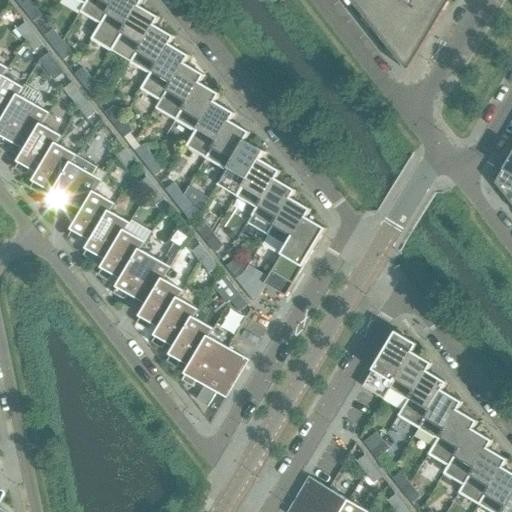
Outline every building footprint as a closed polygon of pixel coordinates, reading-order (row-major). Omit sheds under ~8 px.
[(33,3),(30,0),(16,0),(24,10),(33,3)] [(101,24),(116,0),(89,0),(86,5),(85,4),(81,12),(101,24)] [(112,51),(140,6),(141,6),(144,0),(116,0),(101,24),(92,39),(112,51)] [(351,0),(408,72),(451,0),(351,0)] [(43,16),(33,3),(24,10),(34,22),(43,16)] [(132,63),(155,25),(156,25),(160,18),(141,6),(140,6),(112,51),(132,63)] [(35,33),(26,23),(17,30),(26,40),(35,33)] [(152,74),(170,44),(171,45),(176,37),(156,25),(155,25),(132,63),(150,74),(152,74)] [(63,42),(53,29),(45,36),(55,48),(63,42)] [(44,45),(35,33),(26,40),(35,51),(44,45)] [(73,54),(63,42),(55,48),(64,61),(73,54)] [(162,101),(185,63),(186,64),(191,56),(171,45),(170,44),(152,74),(150,74),(141,89),(161,100),(162,101)] [(58,62),(50,52),(41,59),(40,61),(47,71),(58,62)] [(0,83),(4,76),(9,69),(0,63),(0,83)] [(177,120),(200,82),(201,83),(206,76),(186,64),(185,63),(162,101),(161,100),(157,108),(177,120)] [(94,80),(84,68),(75,75),(85,87),(94,80)] [(0,124),(1,125),(20,95),(24,88),(4,76),(0,83),(0,124)] [(103,93),(94,80),(85,87),(95,99),(103,93)] [(197,132),(215,101),(216,102),(221,95),(201,83),(200,82),(177,120),(196,131),(197,132)] [(88,101),(79,90),(71,97),(79,108),(88,101)] [(43,125),(50,113),(20,95),(1,125),(0,126),(0,143),(4,146),(8,140),(26,150),(43,125)] [(97,112),(88,101),(79,108),(88,119),(97,112)] [(208,159),(230,121),(232,121),(236,114),(216,102),(215,101),(197,132),(196,131),(187,146),(208,159)] [(124,119),(114,106),(106,113),(115,125),(124,119)] [(134,131),(124,119),(115,125),(125,138),(134,131)] [(98,131),(106,124),(103,120),(94,127),(98,131)] [(227,171),(245,140),(246,141),(251,133),(232,121),(230,121),(208,159),(227,170),(227,171)] [(39,174),(58,144),(62,136),(43,125),(26,150),(15,169),(27,176),(31,169),(39,174)] [(238,197),(261,159),(262,160),(266,153),(246,141),(245,140),(227,171),(227,170),(218,185),(238,197)] [(154,157),(149,151),(158,149),(157,141),(144,144),(136,151),(145,164),(154,157)] [(54,193),(77,155),(58,144),(39,174),(30,188),(42,195),(46,188),(54,193)] [(135,161),(126,149),(117,156),(126,168),(135,161)] [(96,192),(107,173),(77,155),(54,193),(45,207),(57,214),(61,207),(79,218),(96,192)] [(164,169),(154,157),(145,164),(155,176),(164,169)] [(257,209),(276,178),(277,179),(281,172),(262,160),(261,159),(238,197),(256,208),(257,209)] [(511,175),(504,171),(496,183),(511,203),(511,175)] [(156,188),(148,177),(139,184),(148,195),(156,188)] [(273,228),(291,198),(292,198),(297,191),(277,179),(276,178),(257,209),(256,208),(252,216),(271,227),(273,228)] [(184,195),(174,183),(166,190),(176,202),(184,195)] [(165,199),(156,188),(148,195),(156,206),(165,199)] [(92,241),(111,211),(115,204),(96,192),(79,218),(68,236),(80,243),(84,236),(92,241)] [(194,208),(184,195),(176,202),(186,214),(194,208)] [(288,247),(306,217),(307,218),(312,210),(292,198),(291,198),(273,228),(271,227),(267,235),(286,247),(288,247)] [(107,260),(126,231),(131,223),(111,211),(92,241),(84,255),(95,262),(99,256),(107,260)] [(286,297),(314,251),(327,229),(326,228),(325,228),(307,218),(306,217),(288,247),(286,247),(264,283),(285,296),(286,297)] [(215,234),(205,222),(196,228),(206,240),(215,234)] [(122,280),(141,250),(146,242),(126,231),(107,260),(99,275),(110,282),(114,275),(122,280)] [(224,246),(215,234),(206,240),(216,253),(224,246)] [(210,255),(201,245),(192,252),(201,263),(210,255)] [(164,279),(171,267),(141,250),(122,280),(114,294),(125,301),(129,294),(148,305),(164,279)] [(219,267),(210,255),(201,263),(210,274),(219,267)] [(245,272),(235,260),(227,266),(236,279),(245,272)] [(255,285),(245,272),(236,279),(246,291),(255,285)] [(161,328),(179,298),(184,291),(164,279),(148,305),(137,323),(148,330),(152,323),(161,328)] [(240,294),(231,283),(223,290),(231,301),(240,294)] [(249,305),(240,294),(231,301),(240,312),(249,305)] [(176,347),(195,317),(199,310),(179,298),(161,328),(152,342),(164,349),(168,342),(176,347)] [(191,366),(210,337),(214,329),(195,317),(176,347),(167,361),(179,368),(183,362),(191,366)] [(390,389),(412,352),(413,352),(418,345),(397,333),(398,332),(396,331),(363,387),(365,388),(365,387),(385,400),(391,390),(390,389)] [(206,386),(229,348),(210,337),(191,366),(182,381),(194,387),(198,381),(206,386)] [(227,398),(249,360),(229,348),(206,386),(197,400),(209,407),(217,392),(227,398)] [(409,401),(427,371),(428,371),(433,364),(413,352),(412,352),(390,389),(391,390),(408,400),(409,401)] [(419,428),(442,390),(443,390),(448,383),(428,371),(427,371),(409,401),(408,400),(399,416),(419,428)] [(439,440),(458,409),(459,410),(463,403),(443,390),(442,390),(419,428),(438,439),(439,440)] [(450,467),(473,429),(474,429),(478,422),(459,410),(458,409),(439,440),(438,439),(429,454),(449,466),(450,467)] [(465,486),(488,448),(489,449),(493,441),(474,429),(473,429),(450,467),(449,466),(444,473),(464,485),(465,486)] [(371,451),(384,441),(377,432),(364,442),(371,451)] [(378,459),(390,449),(384,441),(371,451),(378,459)] [(479,505),(503,467),(504,468),(509,460),(489,449),(488,448),(465,486),(464,485),(459,493),(479,505)] [(375,466),(366,455),(357,461),(366,472),(375,466)] [(383,477),(375,466),(366,472),(375,484),(383,477)] [(502,511),(511,496),(511,472),(504,468),(503,467),(479,505),(491,511),(502,511)] [(411,484),(401,472),(393,478),(403,491),(411,484)] [(342,511),(350,500),(310,476),(288,511),(342,511)] [(421,497),(411,484),(403,491),(413,503),(421,497)] [(406,505),(397,494),(388,501),(397,511),(406,505)] [(511,511),(511,496),(502,511),(511,511)] [(369,511),(350,500),(342,511),(369,511)]
